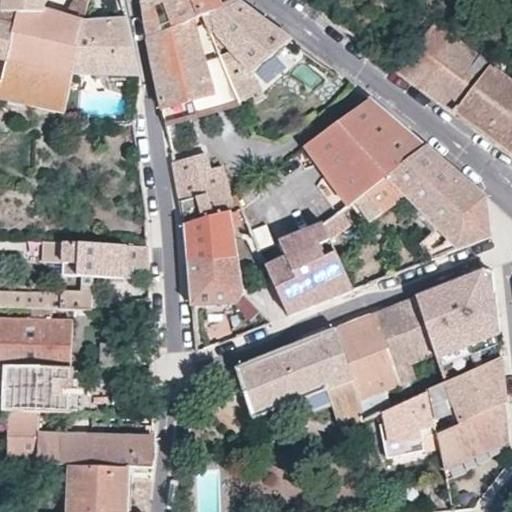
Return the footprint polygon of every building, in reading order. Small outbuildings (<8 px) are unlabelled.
[(0,0),(0,59),(6,61),(19,12),(3,12),(4,0),(0,0)] [(46,0),(4,0),(3,12),(19,12),(43,13),(44,10),(46,0)] [(43,13),(19,12),(6,61),(7,61),(32,66),(73,76),(73,74),(85,21),(89,0),(75,0),(70,17),(44,10),(43,13)] [(191,0),(151,0),(143,3),(145,22),(148,36),(186,22),(194,19),(196,18),(191,0)] [(249,8),(237,0),(191,0),(196,18),(201,17),(219,9),(224,18),(249,8)] [(260,93),(252,74),(292,40),(271,25),(249,8),(224,18),(219,9),(201,17),(204,24),(209,36),(216,34),(233,53),(219,59),(238,103),(260,93)] [(204,24),(201,17),(196,18),(194,19),(196,27),(204,24)] [(73,74),(92,75),(127,75),(139,76),(134,50),(127,19),(85,21),(73,74)] [(196,27),(194,19),(186,22),(148,36),(148,38),(156,78),(162,106),(163,109),(182,105),(185,118),(226,106),(220,89),(213,89),(196,27)] [(209,36),(204,24),(196,27),(213,89),(220,89),(226,106),(238,103),(219,59),(209,36)] [(410,79),(438,101),(496,143),(511,154),(511,82),(494,69),(435,25),(420,44),(400,71),(410,79)] [(7,61),(0,84),(0,98),(65,113),(66,109),(73,76),(32,66),(7,61)] [(73,74),(73,76),(66,109),(85,112),(92,75),(73,74)] [(371,100),(306,147),(349,207),(354,203),(366,194),(393,173),(425,147),(396,123),(371,100)] [(486,200),(473,189),(425,147),(393,173),(366,194),(381,214),(406,195),(437,228),(459,250),(490,238),(486,200)] [(206,154),(174,162),(179,191),(185,225),(233,212),(229,197),(223,167),(211,171),(206,154)] [(370,223),(381,214),(366,194),(354,203),(370,223)] [(238,195),(229,197),(233,212),(241,210),(238,195)] [(241,210),(230,213),(232,225),(247,222),(241,210)] [(188,263),(189,265),(238,259),(232,225),(230,213),(185,225),(188,263)] [(325,226),(325,225),(280,242),(286,259),(266,266),(288,318),(298,314),(356,291),(325,226)] [(44,243),(43,264),(63,277),(82,277),(83,277),(94,277),(149,280),(148,247),(44,243)] [(190,279),(192,305),(237,304),(244,295),(238,259),(189,265),(190,279)] [(497,303),(494,268),(422,297),(418,298),(436,356),(438,362),(445,384),(503,357),(497,303)] [(93,294),(94,277),(83,277),(82,277),(82,293),(93,294)] [(62,295),(0,292),(0,307),(74,310),(92,310),(93,294),(82,293),(61,292),(62,295)] [(436,356),(418,298),(377,314),(400,385),(416,379),(411,365),(436,356)] [(0,320),(74,323),(74,310),(0,307),(0,320)] [(344,327),(336,330),(360,402),(400,385),(377,314),(349,325),(344,327)] [(0,366),(31,368),(72,369),(74,323),(0,320),(0,366)] [(360,402),(336,330),(312,340),(262,360),(238,370),(253,419),(285,407),(306,399),(312,415),(332,408),(340,427),(365,420),(360,402)] [(503,365),(503,357),(445,384),(456,414),(460,425),(508,405),(505,382),(503,365)] [(0,397),(5,398),(6,412),(20,413),(70,414),(71,414),(73,369),(72,369),(31,368),(0,366),(0,397)] [(445,384),(429,391),(435,422),(456,414),(445,384)] [(365,420),(380,413),(406,401),(400,385),(360,402),(365,420)] [(406,401),(380,413),(382,424),(379,424),(384,458),(422,452),(420,439),(438,437),(438,434),(435,422),(429,391),(406,401)] [(285,407),(290,423),(312,415),(306,399),(285,407)] [(438,437),(444,472),(511,442),(508,415),(508,405),(460,425),(438,434),(438,437)] [(6,412),(1,412),(0,411),(0,422),(20,424),(20,413),(6,412)] [(20,424),(0,422),(0,434),(19,435),(20,424)] [(50,437),(19,435),(0,434),(0,462),(49,465),(70,465),(70,437),(50,437)] [(107,438),(70,437),(70,465),(106,467),(107,438)] [(155,440),(107,438),(106,467),(119,467),(154,468),(154,462),(156,451),(155,440)] [(69,467),(67,511),(128,511),(129,469),(69,467)]
